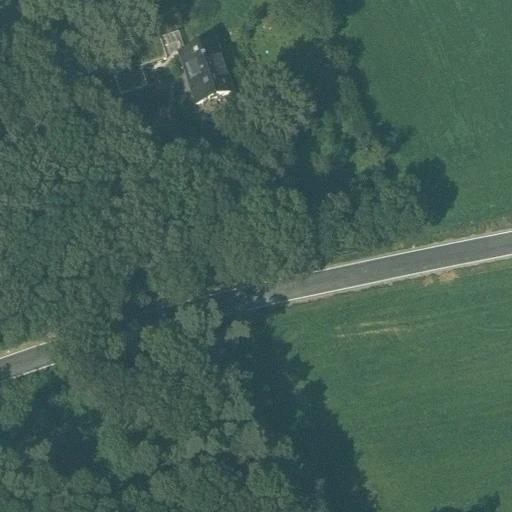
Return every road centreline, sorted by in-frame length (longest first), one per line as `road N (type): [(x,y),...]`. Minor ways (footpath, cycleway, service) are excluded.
road 1 (residential): [(305,283),(81,124),(0,89)]
road 2 (secondary): [(0,360),(305,283)]
road 3 (secondary): [(305,283),(511,242)]
